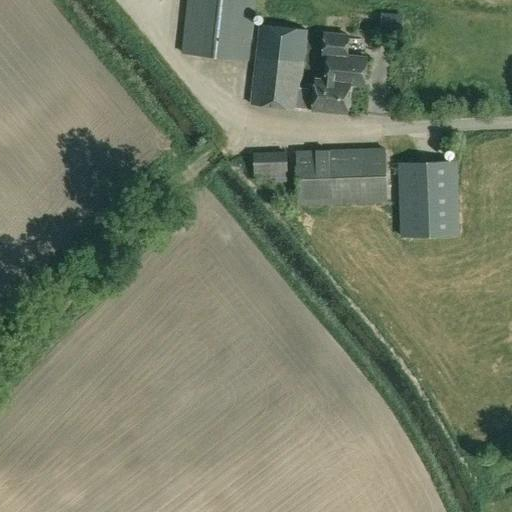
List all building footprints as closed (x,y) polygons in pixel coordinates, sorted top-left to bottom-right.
[(248,59),(254,0),(188,0),(182,52),(248,59)] [(402,17),(381,15),(380,33),(401,35),(402,17)] [(307,30),(260,24),(251,104),(298,109),(299,108),(301,88),(307,30)] [(301,88),(299,108),(348,114),(351,79),(365,80),(367,58),(347,56),(349,36),(324,34),(322,54),(329,55),(326,80),(316,79),(316,84),(310,84),(309,89),(301,88)] [(298,204),(388,202),(386,147),(296,150),(298,204)] [(287,179),(287,148),(252,148),(252,179),(287,179)] [(402,236),(459,234),(456,161),(399,164),(402,236)]
